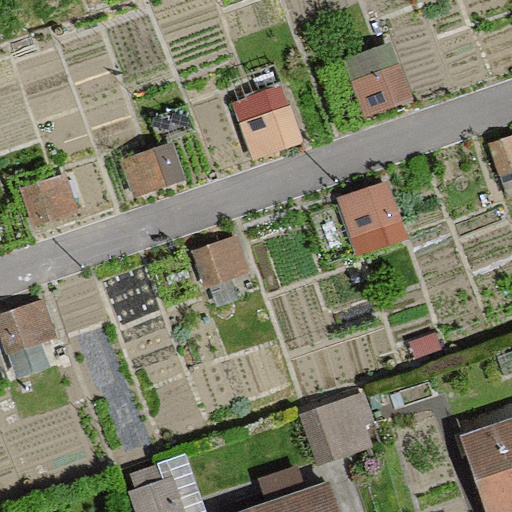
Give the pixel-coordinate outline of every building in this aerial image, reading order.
[(257,150),(309,138),(296,81),(245,93),(257,150)] [(315,403),(327,451),(383,437),(371,389),(315,403)] [(511,511),(511,420),(455,440),(480,511),(511,511)] [(134,473),(147,511),(207,511),(215,510),(195,453),(134,473)] [(327,511),(318,484),(239,511),(327,511)]
